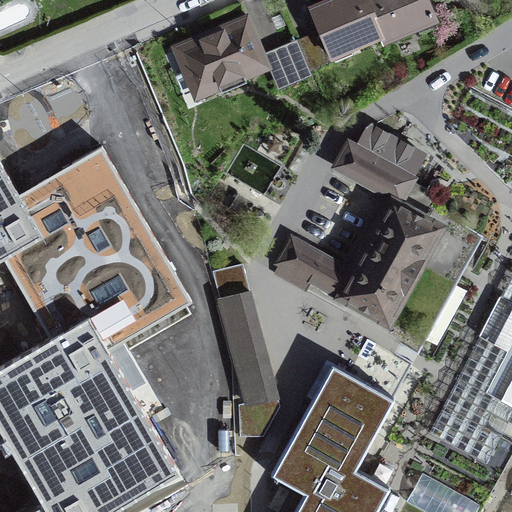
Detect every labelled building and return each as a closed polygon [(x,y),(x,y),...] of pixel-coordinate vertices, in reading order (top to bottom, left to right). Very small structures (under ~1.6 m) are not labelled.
[(382,33),(367,0),(333,0),(312,9),(322,32),(299,41),(311,69),(334,59),(332,54),(382,33)] [(367,0),(382,33),(385,40),(435,18),(427,0),(367,0)] [(263,65),(245,21),(179,48),(189,71),(193,69),(202,88),(217,82),(222,91),(246,81),(242,73),(263,65)] [(269,55),(281,84),(297,78),(285,47),(269,55)] [(348,144),(337,164),(399,198),(424,154),(369,124),(356,149),(348,144)] [(0,365),(0,425),(45,502),(27,511),(108,511),(182,469),(111,347),(192,300),(102,145),(20,193),(0,159),(0,260),(4,258),(50,337),(0,365)] [(266,209),(249,199),(240,214),(257,224),(266,209)] [(388,319),(439,228),(393,203),(354,276),(343,295),(388,319)] [(293,242),(276,272),(306,289),(312,278),(343,295),(354,276),(293,242)] [(251,291),(220,298),(247,406),(277,399),(251,291)] [(511,302),(500,296),(480,335),(508,350),(486,391),(511,404),(511,302)] [(394,398),(332,364),(272,474),(306,492),(294,511),(375,511),(389,486),(355,468),(394,398)] [(422,470),(407,498),(432,511),(474,511),(481,500),(422,470)]
